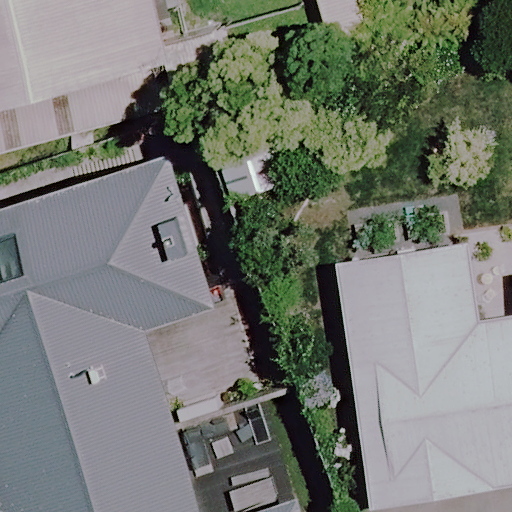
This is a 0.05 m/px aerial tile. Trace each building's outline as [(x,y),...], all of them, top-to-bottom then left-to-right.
[(0,0),(0,153),(177,110),(150,0),(0,0)] [(385,49),(370,0),(319,0),(338,62),(385,49)] [(278,119),(220,140),(244,206),(302,185),(278,119)] [(220,317),(174,158),(0,208),(0,381),(7,379),(45,511),(302,511),(300,503),(268,511),(221,511),(168,332),(220,317)] [(511,233),(346,257),(382,502),(511,483),(511,233)]
